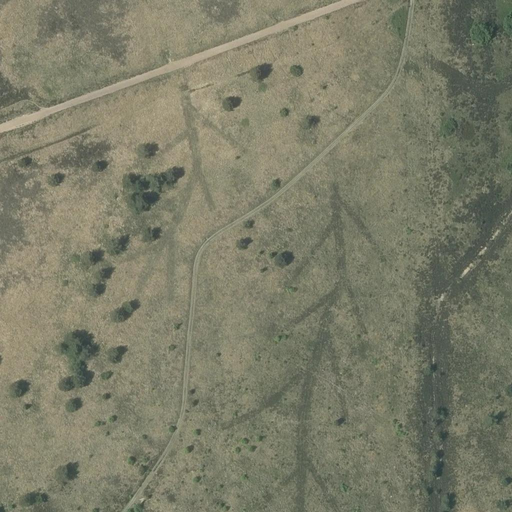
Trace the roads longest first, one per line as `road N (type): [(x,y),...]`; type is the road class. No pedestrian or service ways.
road 1 (track): [(123,511),(180,418),(202,245),(287,187),(391,87),(411,0)]
road 2 (track): [(354,0),(0,127)]
